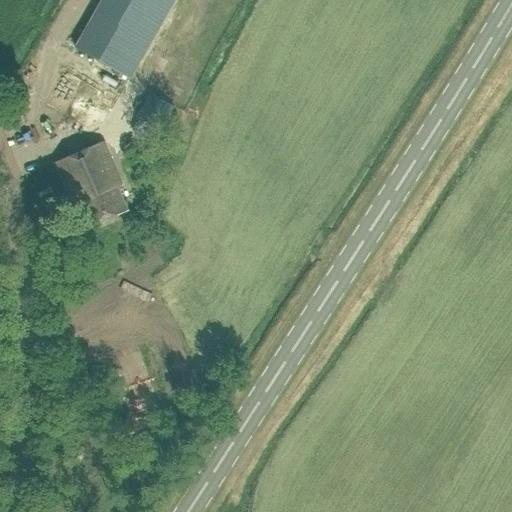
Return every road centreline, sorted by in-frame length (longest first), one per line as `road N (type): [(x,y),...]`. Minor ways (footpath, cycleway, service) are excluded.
road 1 (tertiary): [(190,511),(509,0)]
road 2 (unclassified): [(10,511),(30,408),(30,331),(0,172)]
